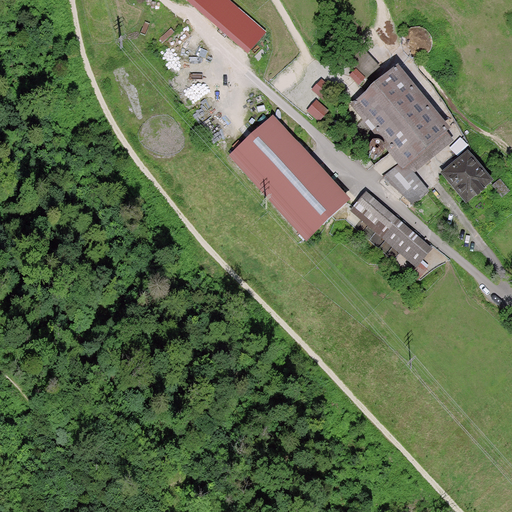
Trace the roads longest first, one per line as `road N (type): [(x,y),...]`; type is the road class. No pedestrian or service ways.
road 1 (track): [(457,511),(228,272),(146,173),(97,90),(73,0)]
road 2 (track): [(511,305),(161,0)]
road 3 (track): [(105,511),(0,377)]
